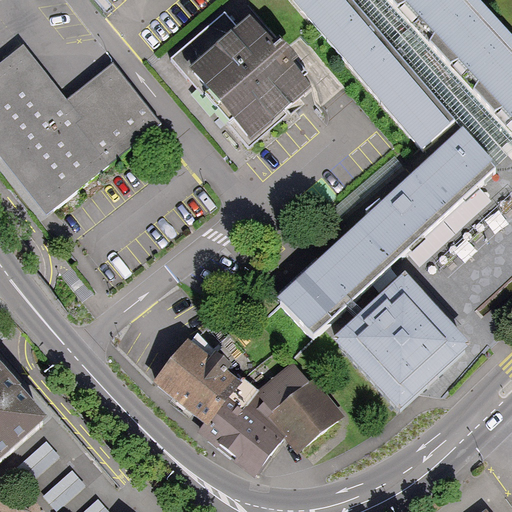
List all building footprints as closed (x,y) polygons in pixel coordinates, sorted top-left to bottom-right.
[(289,0),(425,152),(455,126),(342,0),(289,0)] [(386,0),(511,138),(511,43),(472,0),(386,0)] [(251,28),(195,76),(253,142),(308,93),(251,28)] [(28,47),(0,67),(0,151),(48,214),(162,125),(114,65),(69,100),(28,47)] [(463,135),(274,309),(310,343),(495,170),(463,135)] [(406,289),(343,346),(403,411),(465,354),(406,289)] [(195,344),(160,386),(206,425),(242,383),(195,344)] [(0,463),(52,419),(0,359),(0,463)] [(313,390),(274,421),(298,451),(337,420),(313,390)] [(281,439),(235,402),(208,436),(254,473),(281,439)] [(47,442),(18,468),(31,482),(60,457),(47,442)] [(72,472),(43,497),(56,511),(57,511),(86,487),(72,472)] [(108,511),(99,501),(86,511),(108,511)]
